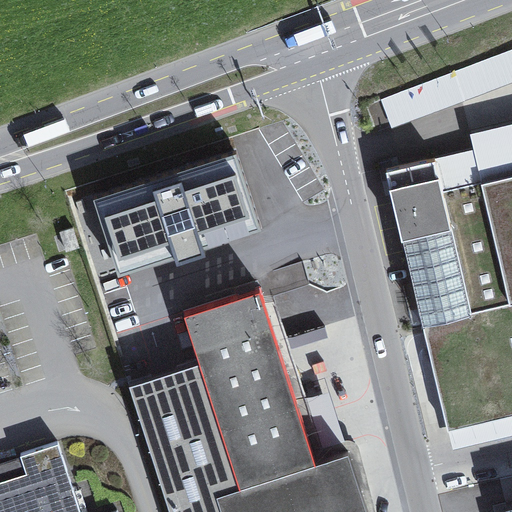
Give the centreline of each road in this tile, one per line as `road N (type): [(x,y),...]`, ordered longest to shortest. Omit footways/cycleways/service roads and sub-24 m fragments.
road 1 (residential): [(425,511),(313,52)]
road 2 (primary): [(0,177),(264,86),(313,52)]
road 3 (primary): [(313,52),(253,52),(0,143)]
road 4 (primary): [(451,0),(313,52)]
